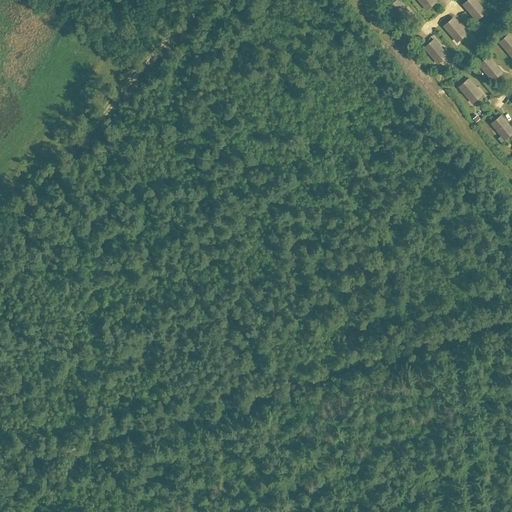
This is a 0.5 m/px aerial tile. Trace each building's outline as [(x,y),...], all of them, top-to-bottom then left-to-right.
[(392,0),(387,4),(400,20),(411,11),(401,0),(392,0)] [(465,0),(463,2),(476,17),(487,8),(479,0),(465,0)] [(444,24),(457,40),(467,30),(454,15),(444,24)] [(498,40),(511,55),(511,54),(511,33),(509,31),(498,40)] [(425,45),(437,60),(448,51),(435,36),(425,45)] [(479,62),(492,77),(503,68),(490,53),(479,62)] [(459,84),(472,99),(482,90),(470,75),(459,84)] [(491,120),(504,136),(511,129),(511,123),(502,111),(491,120)]
